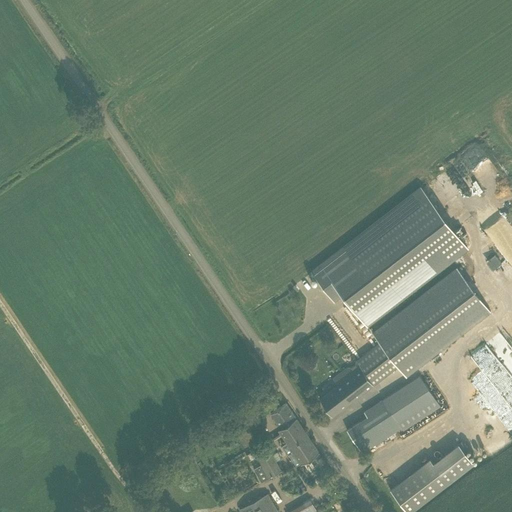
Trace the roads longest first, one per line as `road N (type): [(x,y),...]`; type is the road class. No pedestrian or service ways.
road 1 (unclassified): [(370,511),(17,0)]
road 2 (track): [(0,303),(133,501)]
